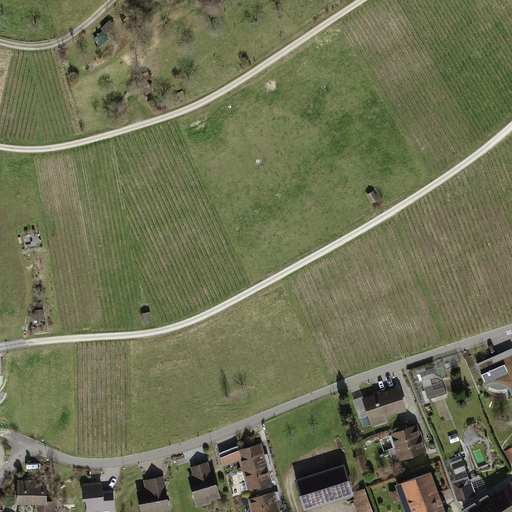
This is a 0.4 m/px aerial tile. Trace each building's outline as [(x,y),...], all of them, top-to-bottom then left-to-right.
[(104,33),(96,39),(101,46),(108,40),(104,33)] [(373,191),(367,194),(371,201),(377,198),(373,191)] [(149,312),(143,314),(144,322),(151,320),(149,312)] [(511,348),(477,364),(485,385),(494,381),(502,382),(510,387),(511,391),(511,348)] [(444,387),(431,391),(434,400),(447,396),(444,387)] [(398,388),(365,399),(371,418),(405,407),(398,388)] [(417,425),(391,434),(395,446),(421,437),(417,425)] [(421,437),(395,446),(400,458),(425,448),(421,437)] [(261,443),(221,453),(224,465),(241,460),(249,489),(272,483),(261,443)] [(209,463),(191,468),(201,505),(219,500),(209,463)] [(465,463),(454,467),(458,476),(469,471),(465,463)] [(345,467),(300,480),(308,506),(353,493),(345,467)] [(444,511),(430,474),(403,484),(413,511),(444,511)] [(163,477),(146,481),(148,489),(138,491),(142,511),(155,511),(170,509),(163,477)] [(472,480),(454,486),(459,502),(477,496),(472,480)] [(103,483),(82,484),(83,502),(87,502),(87,511),(114,511),(114,493),(104,493),(103,483)] [(19,485),(20,508),(55,508),(54,484),(19,485)] [(488,495),(463,511),(511,511),(511,485),(491,499),(488,495)] [(373,511),(366,489),(353,493),(359,511),(373,511)] [(274,492),(251,498),(254,511),(273,511),(279,510),(274,492)]
